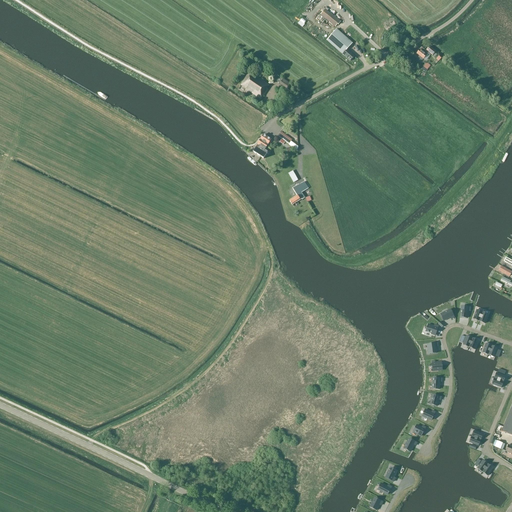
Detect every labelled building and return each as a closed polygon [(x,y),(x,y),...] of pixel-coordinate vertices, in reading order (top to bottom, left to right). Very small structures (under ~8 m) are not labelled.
[(340,22),(325,9),(320,15),(335,27),(337,24),(338,25),(340,22)] [(301,18),(297,23),(301,27),(306,22),(301,18)] [(354,56),(347,50),(353,43),(337,29),(327,41),(350,61),(354,56)] [(435,52),(430,46),(426,50),(432,56),(435,52)] [(419,50),(416,54),(419,56),(419,57),(418,57),(418,58),(418,59),(419,60),(420,60),(420,61),(421,61),(422,60),(423,59),(428,53),(421,48),(419,50)] [(433,67),(427,63),(422,69),(423,70),(425,68),(430,71),(433,67)] [(246,89),(261,99),(269,86),(249,73),(241,86),(246,89)] [(283,79),(276,74),(272,78),(280,83),(279,84),(287,89),(290,84),(283,79)] [(292,140),(281,132),(278,137),(289,145),(292,140)] [(265,149),(271,140),(263,135),(257,144),(259,145),(258,146),(257,145),(253,152),(263,159),(268,152),(264,150),(265,149)] [(292,170),(287,173),(293,183),(298,180),(292,170)] [(305,198),(301,193),(309,188),(304,182),(292,188),(297,196),(289,201),(292,205),(300,200),(301,201),(305,198)] [(511,261),(505,258),(503,263),(511,268),(511,270),(511,261)] [(511,272),(501,266),(498,271),(509,277),(511,272)] [(468,311),(470,311),(470,307),(461,307),(460,317),(467,318),(468,311)] [(450,310),(440,315),(443,321),(450,317),(451,319),(454,318),(450,310)] [(476,310),(473,319),(479,321),(482,313),(476,310)] [(484,323),(488,315),(482,313),(479,321),(484,323)] [(413,322),(417,326),(414,328),(417,332),(423,327),(417,320),(413,322)] [(431,334),(435,335),(438,326),(434,325),(434,327),(428,325),(426,331),(431,333),(431,334)] [(466,336),(463,345),(468,347),(472,339),(466,336)] [(472,339),(468,347),(474,349),(476,343),(478,341),(472,339)] [(437,346),(437,343),(428,344),(429,354),(436,353),(435,347),(437,346)] [(491,346),(485,344),(484,347),(482,352),(488,355),(491,346)] [(491,346),(488,355),(494,357),(496,351),(497,348),(491,346)] [(432,361),(432,370),(442,369),(441,362),(435,363),(434,361),(432,361)] [(505,376),(496,373),(494,379),(503,382),(505,376)] [(439,381),(441,382),(441,378),(432,378),(432,389),(438,389),(439,381)] [(492,385),(500,388),(503,382),(494,379),(492,385)] [(438,400),(440,400),(441,397),(432,395),(430,404),(436,406),(438,400)] [(511,404),(501,432),(511,436),(511,404)] [(422,416),(431,420),(435,412),(432,411),(431,413),(425,410),(422,416)] [(413,431),(418,433),(417,434),(421,436),(425,428),(423,426),(422,428),(417,425),(413,431)] [(474,431),(472,437),(480,440),(482,434),(474,431)] [(472,437),(469,442),(478,446),(480,440),(472,437)] [(404,449),(410,452),(413,445),(415,446),(417,443),(409,439),(404,449)] [(483,461),(477,468),(482,472),(488,464),(483,461)] [(488,464),(482,472),(487,475),(493,468),(488,464)] [(391,468),(386,478),(393,482),(395,478),(393,477),(397,471),(391,468)] [(381,484),(378,490),(388,495),(392,487),(388,485),(387,487),(381,484)] [(375,498),(370,507),(376,510),(379,505),(381,505),(383,502),(375,498)]
